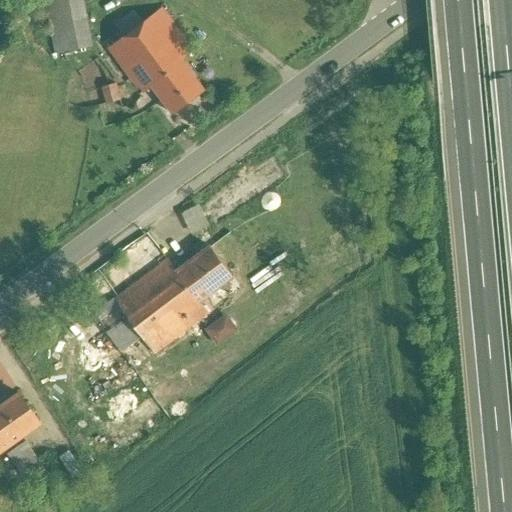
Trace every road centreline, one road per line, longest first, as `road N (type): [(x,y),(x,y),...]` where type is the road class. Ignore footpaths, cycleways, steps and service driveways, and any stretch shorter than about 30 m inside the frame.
road 1 (motorway): [(459,0),(504,511)]
road 2 (tertiary): [(0,312),(391,24)]
